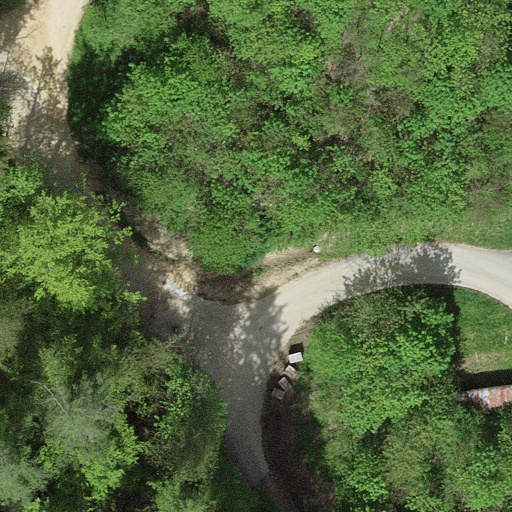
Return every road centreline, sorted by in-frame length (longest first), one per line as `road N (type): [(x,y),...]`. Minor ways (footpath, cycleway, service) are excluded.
road 1 (track): [(511,282),(466,270),(368,274),(232,342),(167,315),(137,289),(57,178),(19,67)]
road 2 (track): [(276,511),(254,476),(232,342)]
